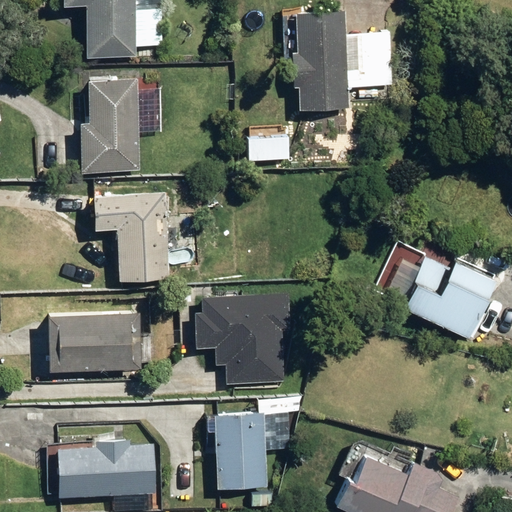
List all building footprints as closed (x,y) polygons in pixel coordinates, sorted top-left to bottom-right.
[(86,1),(87,52),(138,52),(137,43),(164,43),(162,0),(65,0),(66,1),(86,1)] [(300,81),(300,105),(392,102),(390,29),(347,31),(346,9),(303,11),(304,45),(293,45),(294,81),(300,81)] [(60,162),(60,176),(98,176),(98,168),(140,167),(139,74),(90,75),(91,119),(82,119),(82,162),(60,162)] [(379,210),(401,217),(408,190),(385,185),(379,210)] [(119,222),(123,277),(170,274),(166,188),(97,192),(98,223),(119,222)] [(406,302),(469,333),(497,276),(456,256),(452,266),(430,255),(406,302)] [(293,342),(290,292),(202,298),(203,312),(195,312),(197,349),(215,348),(216,365),(226,365),(227,385),(286,382),(283,342),(293,342)] [(48,310),(50,365),(141,362),(139,306),(48,310)] [(216,410),(218,484),(266,482),(264,408),(216,410)] [(56,444),(58,494),(156,489),(154,439),(132,440),(132,434),(97,436),(98,442),(56,444)] [(447,511),(458,491),(436,481),(439,473),(434,465),(410,453),(404,465),(356,442),(330,494),(350,504),(347,510),(350,511),(447,511)] [(251,490),(251,502),(268,502),(268,490),(251,490)]
